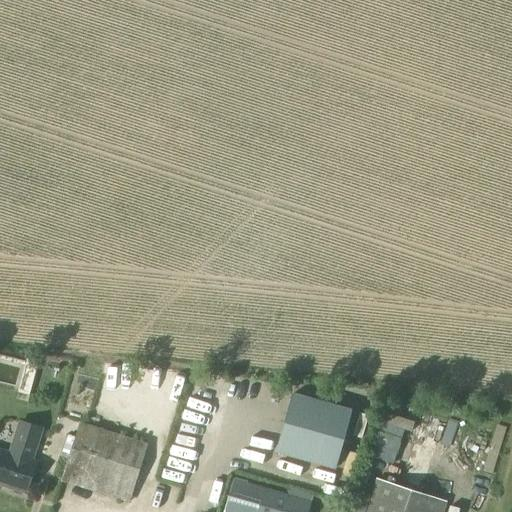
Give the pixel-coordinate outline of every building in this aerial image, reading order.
[(28,397),(39,360),(28,357),(17,394),(28,397)] [(351,410),(291,394),(275,453),(334,470),(351,410)] [(32,462),(42,429),(20,422),(10,454),(0,451),(0,485),(26,493),(36,463),(32,462)] [(128,503),(147,445),(80,423),(61,482),(128,503)] [(463,470),(478,475),(492,435),(477,429),(463,470)] [(428,453),(441,455),(444,436),(431,434),(428,453)] [(306,511),(310,502),(232,480),(223,511),(306,511)] [(441,511),(445,502),(376,480),(365,511),(441,511)]
